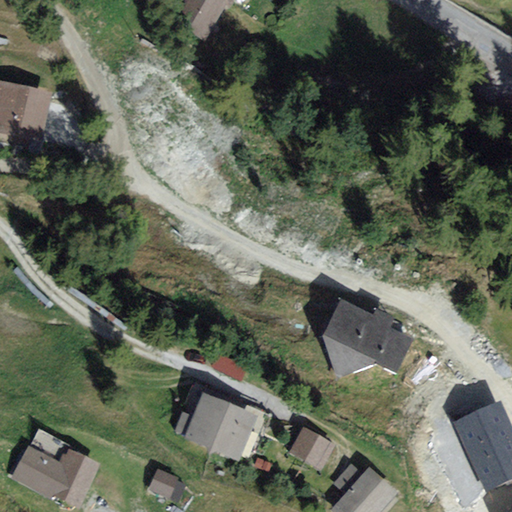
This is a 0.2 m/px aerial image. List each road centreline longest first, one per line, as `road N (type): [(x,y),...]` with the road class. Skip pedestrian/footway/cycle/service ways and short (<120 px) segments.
road 1 (residential): [(0,237),(96,327),(281,409)]
road 2 (track): [(41,0),(102,110),(111,159),(95,173),(0,163)]
